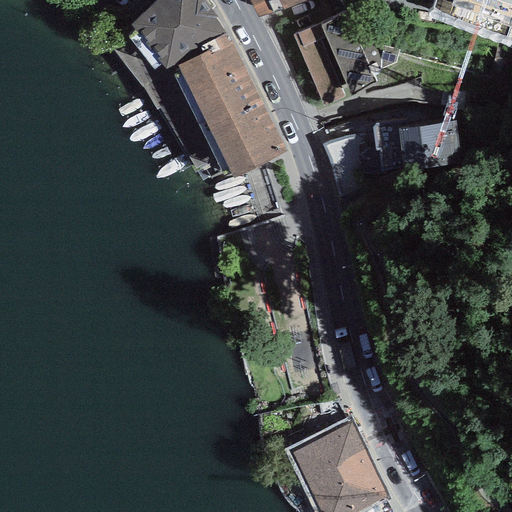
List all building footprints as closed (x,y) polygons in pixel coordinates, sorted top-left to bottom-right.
[(203,0),(157,0),(130,25),(165,69),(198,53),(196,48),(202,45),(224,34),(225,33),(215,19),(218,17),(203,0)] [(256,0),(262,12),(293,0),(256,0)] [(511,0),(433,0),(430,10),(510,39),(511,33),(511,0)] [(345,11),(292,33),(324,104),(376,81),(345,11)] [(177,66),(204,121),(258,95),(231,41),(228,42),(224,34),(202,45),(206,52),(177,66)] [(286,152),(258,95),(204,121),(232,179),(286,152)] [(346,137),(322,145),(331,168),(338,196),(383,182),(382,175),(459,163),(455,122),(410,129),(408,118),(377,124),(372,128),(373,132),(346,137)] [(349,422),(289,452),(319,511),(362,511),(389,499),(349,422)]
